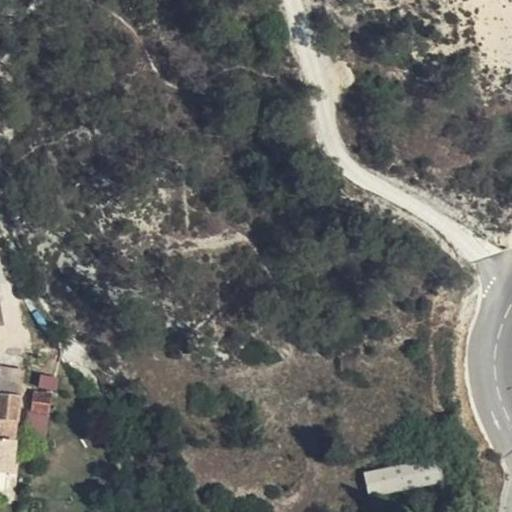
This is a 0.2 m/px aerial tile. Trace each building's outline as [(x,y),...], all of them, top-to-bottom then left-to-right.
[(0,357),(0,396),(19,399),(23,354),(0,353),(0,357)] [(32,414),(47,416),(50,392),(34,391),(32,414)] [(0,443),(14,444),(19,399),(0,396),(0,443)] [(28,446),(39,449),(41,440),(30,437),(28,446)] [(0,472),(9,473),(9,472),(11,472),(14,444),(0,443),(0,472)] [(364,474),(370,499),(443,483),(438,459),(364,474)] [(0,492),(7,493),(9,473),(0,472),(0,492)]
